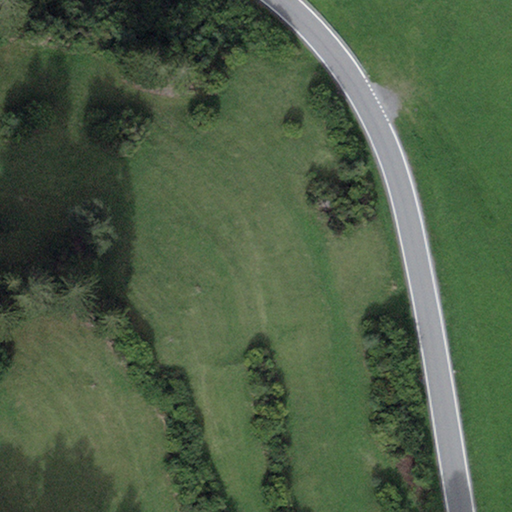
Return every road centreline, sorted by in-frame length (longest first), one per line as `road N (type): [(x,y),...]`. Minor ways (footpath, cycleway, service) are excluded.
road 1 (tertiary): [(279,0),(351,79),(385,142),(425,300),(462,511)]
road 2 (track): [(367,106),(404,111),(427,128),(511,240)]
